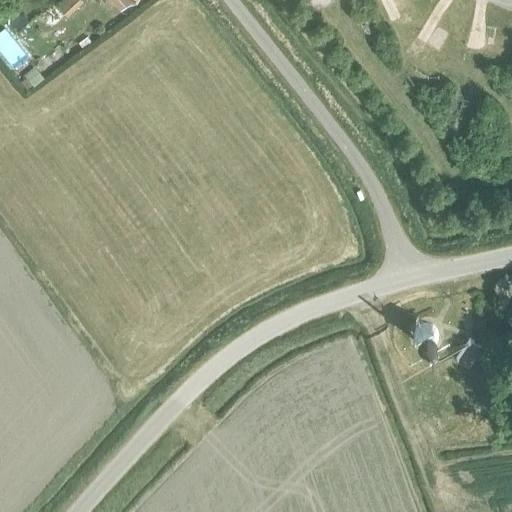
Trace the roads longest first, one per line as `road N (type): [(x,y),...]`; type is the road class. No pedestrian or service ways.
road 1 (unclassified): [(77,511),(252,333),(408,274)]
road 2 (unclassified): [(408,274),(377,197),(230,0)]
